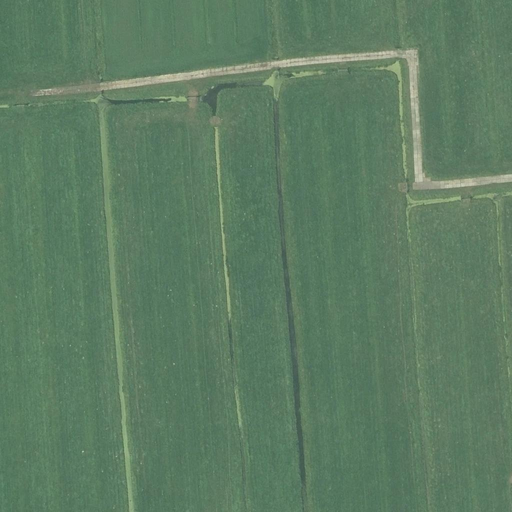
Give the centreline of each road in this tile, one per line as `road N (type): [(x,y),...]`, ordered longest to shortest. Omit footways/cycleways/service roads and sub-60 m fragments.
road 1 (track): [(511,178),(421,186),(412,52),(191,75),(193,108)]
road 2 (track): [(191,75),(0,98)]
